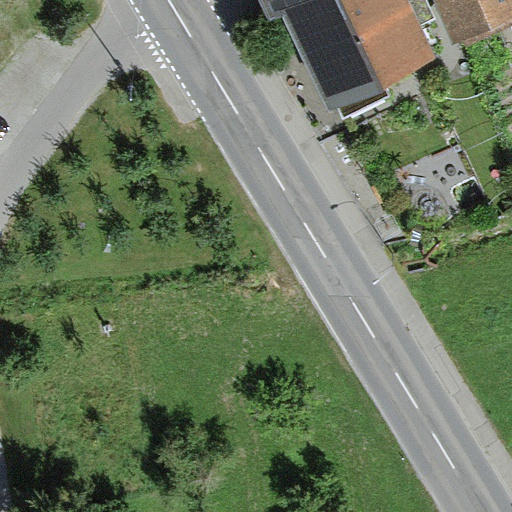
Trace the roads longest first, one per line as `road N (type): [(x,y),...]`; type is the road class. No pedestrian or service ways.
road 1 (secondary): [(170,2),(480,511)]
road 2 (residential): [(170,2),(94,68),(0,199)]
